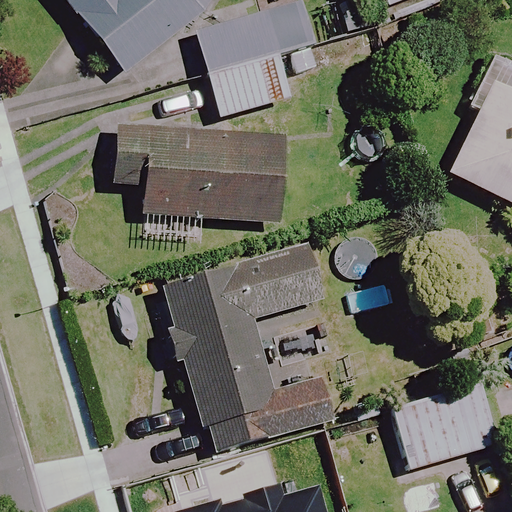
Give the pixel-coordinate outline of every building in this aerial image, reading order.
[(49,0),(113,82),(194,19),(205,0),(49,0)] [(300,52),(285,6),(184,38),(192,65),(202,95),(211,127),(282,105),(269,62),(300,52)] [(452,112),(470,121),(440,180),(511,216),(511,76),(478,60),(452,112)] [(274,145),(105,137),(102,192),(136,194),(133,242),(193,246),(194,227),(270,231),(274,145)] [(311,308),(296,255),(152,294),(167,350),(191,440),(197,462),(321,428),(304,367),(280,373),(257,380),(243,327),(311,308)] [(511,437),(511,395),(493,404),(510,438),(511,437)] [(468,457),(450,396),(382,416),(400,477),(454,461),(468,457)] [(274,511),(263,473),(169,498),(172,511),(332,511),(328,497),(274,511)]
